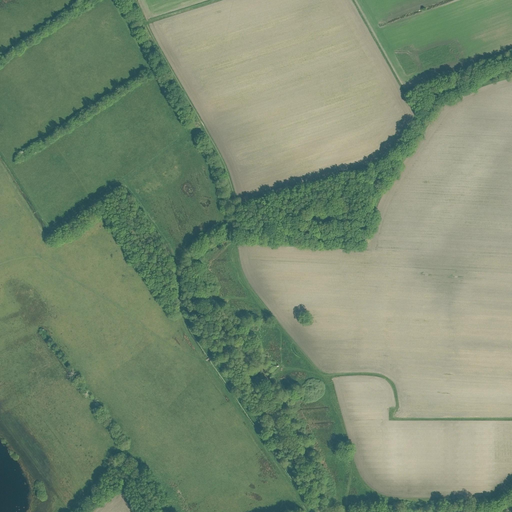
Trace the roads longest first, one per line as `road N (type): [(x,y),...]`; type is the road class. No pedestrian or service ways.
road 1 (track): [(511,64),(438,92),(387,165),(324,216),(263,230),(236,226)]
road 2 (track): [(263,377),(190,261)]
road 3 (track): [(314,494),(263,377)]
road 4 (track): [(200,128),(142,22)]
